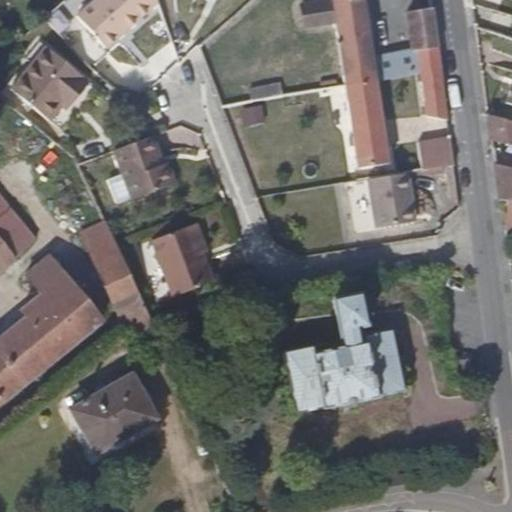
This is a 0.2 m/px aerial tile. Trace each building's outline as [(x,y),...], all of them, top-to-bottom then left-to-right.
[(153,6),(146,0),(96,0),(78,17),(105,49),(153,6)] [(365,15),(363,0),(331,0),(344,89),(376,83),(367,29),(373,27),(371,14),(365,15)] [(431,9),(429,0),(404,0),(407,14),(431,9)] [(431,9),(407,14),(412,54),(417,54),(419,75),(439,71),(431,9)] [(298,15),(300,31),(328,27),(325,11),(298,15)] [(488,27),(511,32),(511,30),(511,15),(491,11),(488,27)] [(49,124),(63,107),(60,105),(69,95),(76,101),(90,85),(48,49),(10,91),(49,124)] [(511,106),(511,66),(499,102),(511,106)] [(439,71),(419,75),(424,119),(446,121),(439,71)] [(407,77),(376,83),(344,89),(356,171),(387,167),(384,148),(376,91),(408,85),(407,77)] [(248,87),(250,101),(282,96),(280,82),(248,87)] [(60,105),(63,107),(68,111),(76,101),(69,95),(60,105)] [(259,104),(240,109),(244,126),(264,122),(259,104)] [(511,124),(487,117),(490,142),(511,148),(511,124)] [(159,155),(152,139),(114,154),(133,202),(176,186),(167,164),(163,165),(158,167),(154,157),(159,155)] [(406,175),(453,168),(449,140),(384,148),(387,167),(389,177),(406,175)] [(163,165),(159,155),(154,157),(158,167),(163,165)] [(511,172),(494,169),(498,200),(508,202),(511,202),(511,172)] [(389,177),(367,181),(374,229),(407,224),(405,209),(411,207),(406,175),(389,177)] [(0,220),(10,213),(0,201),(0,220)] [(511,202),(508,202),(503,230),(511,231),(511,202)] [(414,223),(411,207),(405,209),(407,224),(414,223)] [(0,220),(0,247),(11,261),(34,241),(10,213),(0,220)] [(176,299),(215,284),(206,262),(201,264),(198,258),(204,255),(208,253),(198,225),(155,243),(176,299)] [(79,237),(111,306),(117,302),(134,292),(114,246),(104,226),(79,237)] [(0,247),(0,273),(12,263),(11,261),(0,247)] [(0,388),(46,350),(54,360),(96,325),(92,320),(46,261),(26,277),(40,295),(45,301),(21,321),(0,338),(0,388)] [(206,262),(215,284),(220,282),(211,261),(206,262)] [(113,311),(137,299),(134,292),(117,302),(111,306),(113,311)] [(17,315),(21,321),(45,301),(40,295),(17,315)] [(391,332),(362,338),(364,345),(312,356),(311,349),(284,353),(295,416),(321,410),(322,413),(377,401),(377,398),(403,393),(391,332)] [(153,424),(125,379),(62,417),(89,462),(153,424)]
